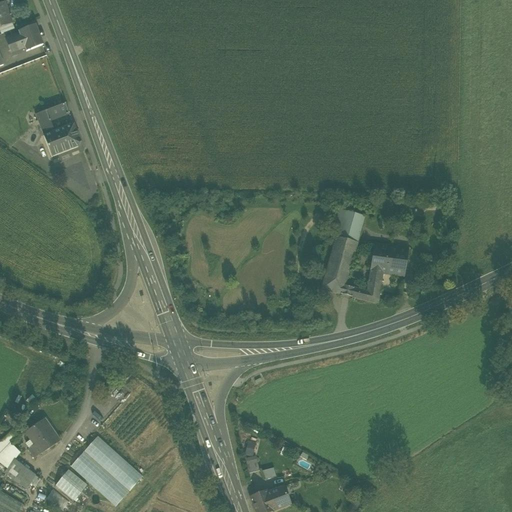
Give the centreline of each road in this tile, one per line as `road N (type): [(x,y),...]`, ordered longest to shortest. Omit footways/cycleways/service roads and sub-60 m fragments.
road 1 (secondary): [(120,189),(48,0)]
road 2 (tertiary): [(511,270),(390,325),(324,343)]
road 3 (secondary): [(120,189),(131,279),(120,303),(79,326)]
road 4 (secondary): [(176,341),(120,189)]
road 5 (tertiary): [(324,343),(176,341)]
road 6 (tertiary): [(47,321),(185,364)]
road 7 (secondary): [(222,468),(219,403),(229,380),(254,359)]
